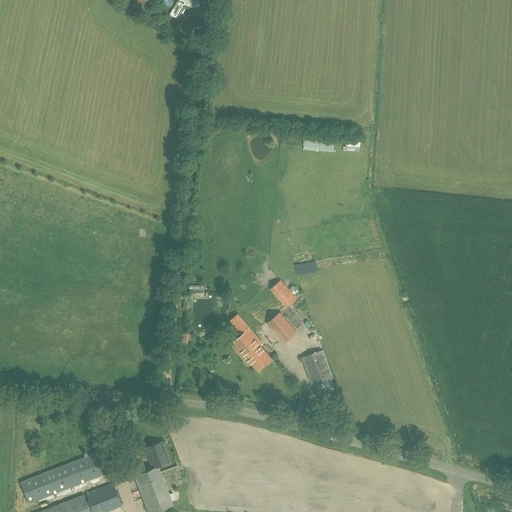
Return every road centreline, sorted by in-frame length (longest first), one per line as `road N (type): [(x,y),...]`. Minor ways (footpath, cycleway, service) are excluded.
road 1 (unclassified): [(511,488),(222,408),(0,386)]
road 2 (unknown): [(163,401),(208,46),(206,0)]
